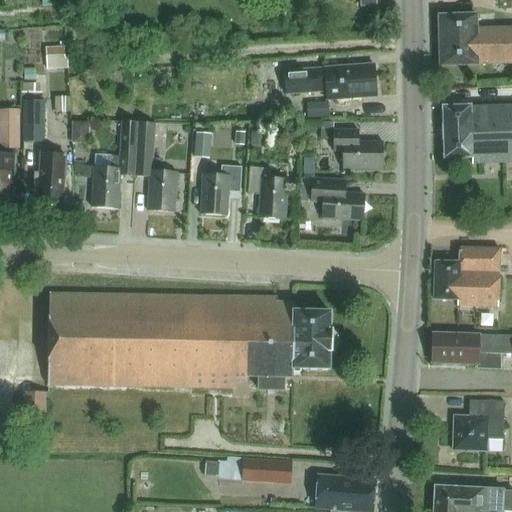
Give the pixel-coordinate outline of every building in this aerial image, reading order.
[(41,0),(42,8),(52,8),(51,0),(41,0)] [(477,66),(511,64),(511,29),(476,31),(476,16),(438,17),(440,67),(477,66)] [(65,48),(46,49),(46,62),(66,61),(65,48)] [(326,69),(286,71),(288,94),(327,91),(328,100),(377,97),(375,65),(326,68),(326,69)] [(36,70),(25,69),(25,80),(36,81),(36,70)] [(40,84),(22,84),(23,97),(40,97),(40,84)] [(55,112),(71,112),(71,98),(55,98),(55,112)] [(22,144),(44,144),(44,102),(22,102),(22,144)] [(329,103),(307,104),(308,119),(330,118),(329,103)] [(511,107),(470,109),(470,107),(442,109),(444,160),(472,159),(472,166),(511,164),(511,107)] [(0,150),(17,151),(17,114),(0,114),(0,150)] [(93,175),(92,209),(118,210),(119,177),(133,177),(136,123),(119,123),(119,158),(110,158),(109,169),(93,169),(93,175)] [(136,123),(133,177),(148,177),(146,211),(173,213),(175,172),(159,171),(160,160),(151,159),(153,123),(136,123)] [(333,140),(333,124),(321,124),(321,140),(333,140)] [(383,169),(384,145),(360,144),(360,131),(334,129),(333,151),(342,152),(342,167),(383,169)] [(209,158),(211,134),(195,133),(194,157),(209,158)] [(236,133),(235,146),(244,146),(245,133),(236,133)] [(252,133),(251,146),(263,147),(263,134),(252,133)] [(61,206),(63,155),(41,153),(39,173),(34,172),(33,192),(39,192),(38,205),(50,205),(51,208),(57,209),(59,206),(61,206)] [(12,203),(15,156),(0,155),(0,205),(5,206),(7,203),(12,203)] [(303,176),(313,176),(313,159),(303,159),(303,176)] [(93,175),(93,169),(85,168),(85,164),(74,163),(74,175),(93,175)] [(240,193),(242,169),(221,167),(220,176),(204,175),(201,214),(225,216),(227,192),(240,193)] [(286,219),(287,179),(270,178),(271,170),(249,169),(248,194),(259,195),(258,218),(286,219)] [(313,180),(311,203),(322,204),(321,220),(363,222),(364,197),(335,195),(336,182),(313,180)] [(308,203),(309,185),(298,185),(297,203),(308,203)] [(498,309),(499,250),(460,248),(459,265),(435,264),(433,301),(457,302),(457,308),(498,309)] [(48,386),(233,389),(233,384),(249,385),(249,377),(257,377),(256,391),(284,392),(285,377),(294,377),(295,369),(331,370),(331,353),(338,346),(338,337),(331,331),(331,311),(295,310),(295,303),(277,303),(277,299),(50,294),(48,386)] [(432,336),(432,363),(479,364),(479,355),(501,355),(501,337),(432,336)] [(23,392),(23,422),(45,422),(46,393),(23,392)] [(453,416),(452,450),(487,451),(487,440),(503,441),(504,403),(478,402),(478,417),(469,417),(453,416)] [(243,462),(242,481),(290,484),(291,465),(243,462)] [(341,511),(372,511),(376,482),(318,476),(315,510),(341,511)] [(511,511),(511,492),(435,489),(433,511),(511,511)]
